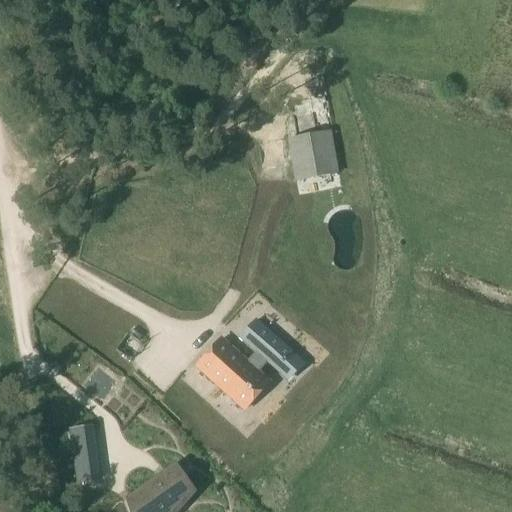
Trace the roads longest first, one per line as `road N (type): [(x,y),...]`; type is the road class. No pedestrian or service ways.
road 1 (track): [(0,165),(111,154),(218,123),(291,27),(292,0)]
road 2 (track): [(0,177),(26,354),(48,373)]
